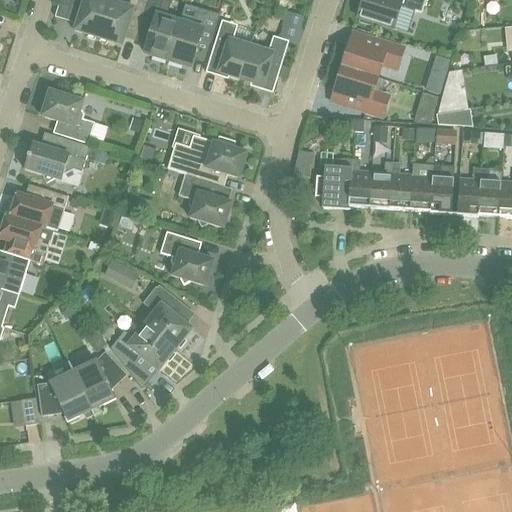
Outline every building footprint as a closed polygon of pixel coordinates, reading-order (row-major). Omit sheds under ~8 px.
[(74,31),(99,38),(111,1),(108,0),(61,0),(82,6),(74,31)] [(142,21),(148,0),(126,0),(125,5),(111,1),(99,38),(122,46),(129,21),(141,25),(142,21)] [(145,53),(168,60),(180,22),(166,17),(171,0),(148,0),(142,21),(154,24),(145,53)] [(362,0),(358,16),(361,17),(360,21),(372,25),(373,21),(394,27),(401,6),(422,12),(425,0),(362,0)] [(211,42),(220,14),(207,10),(205,15),(197,13),(193,26),(180,22),(168,60),(190,67),(199,39),(211,42)] [(283,23),(301,29),(305,17),(287,11),(283,23)] [(225,72),(241,77),(251,46),(233,40),(238,25),(222,20),(206,72),(208,72),(224,77),(225,72)] [(273,93),(289,41),(273,36),(269,51),(251,46),(241,77),(257,82),(255,87),(271,92),(273,93)] [(372,51),(349,44),(342,67),(378,78),(382,64),(397,69),(404,48),(375,39),(372,51)] [(438,55),(434,69),(448,74),(452,60),(438,55)] [(484,57),(485,65),(496,63),(495,55),(484,57)] [(357,96),(353,108),(382,117),(389,96),(381,93),(385,81),(378,78),(342,67),(335,89),(357,96)] [(41,116),(65,124),(61,136),(88,144),(95,123),(83,119),(84,115),(81,109),(84,101),(49,90),(41,116)] [(431,122),(434,112),(418,107),(414,122),(415,122),(431,122)] [(436,115),(438,125),(472,128),(470,110),(436,115)] [(346,118),(345,130),(355,131),(356,119),(346,118)] [(374,126),(373,143),(387,144),(388,127),(374,126)] [(457,131),(437,129),(436,144),(456,146),(457,131)] [(176,144),(168,169),(185,175),(212,184),(216,171),(240,178),(248,152),(234,148),(236,143),(219,137),(217,143),(193,136),(189,148),(176,144)] [(59,152),(33,143),(24,169),(42,175),(47,184),(55,179),(61,181),(63,174),(73,169),(82,172),(90,147),(63,139),(59,152)] [(324,208),(325,208),(336,209),(336,206),(349,207),(352,159),(342,159),(341,167),(325,166),(324,177),(317,176),(315,197),(323,197),(322,205),(322,207),(323,207),(324,208)] [(349,207),(369,208),(372,172),(360,172),(360,160),(352,159),(349,207)] [(385,163),(384,173),(372,172),(369,208),(389,210),(393,163),(385,163)] [(400,174),(401,164),(393,163),(389,210),(410,211),(412,175),(400,174)] [(413,164),(412,175),(410,211),(430,212),(430,214),(433,165),(413,164)] [(451,215),(454,178),(455,167),(433,165),(430,214),(451,215)] [(457,216),(478,217),(481,168),(474,167),(473,180),(460,179),(457,216)] [(490,168),(481,168),(478,217),(479,217),(479,216),(498,217),(501,182),(489,181),(490,168)] [(202,228),(209,224),(224,228),(232,202),(208,195),(212,184),(185,175),(178,196),(190,199),(189,204),(192,210),(190,218),(198,220),(202,228)] [(511,182),(501,182),(498,217),(511,218),(511,182)] [(39,200),(17,193),(10,216),(46,228),(50,213),(62,217),(69,197),(43,189),(39,200)] [(30,260),(43,264),(54,230),(46,228),(10,216),(6,214),(0,234),(0,238),(7,241),(4,252),(18,256),(27,259),(30,260)] [(184,286),(192,282),(206,286),(214,260),(190,253),(194,240),(167,232),(160,253),(172,257),(171,261),(174,268),(172,275),(179,278),(184,286)] [(90,242),(88,249),(97,251),(99,245),(90,242)] [(27,259),(18,256),(4,252),(2,251),(0,255),(0,289),(19,296),(30,260),(27,259)] [(126,268),(111,262),(104,277),(118,284),(126,268)] [(176,350),(193,329),(175,315),(183,306),(159,287),(158,289),(156,288),(143,304),(154,313),(144,325),(176,350)] [(67,317),(78,311),(73,300),(62,305),(67,317)] [(0,326),(2,327),(9,305),(0,302),(0,326)] [(104,325),(98,332),(108,340),(113,333),(104,325)] [(159,371),(176,350),(144,325),(128,345),(119,338),(111,348),(134,366),(142,357),(159,371)] [(96,361),(73,372),(91,410),(115,399),(111,391),(127,376),(105,353),(96,361)] [(68,422),(91,410),(73,372),(50,383),(38,385),(42,417),(64,413),(68,422)] [(36,398),(22,400),(26,426),(40,424),(36,398)] [(297,511),(295,501),(244,511),(297,511)]
